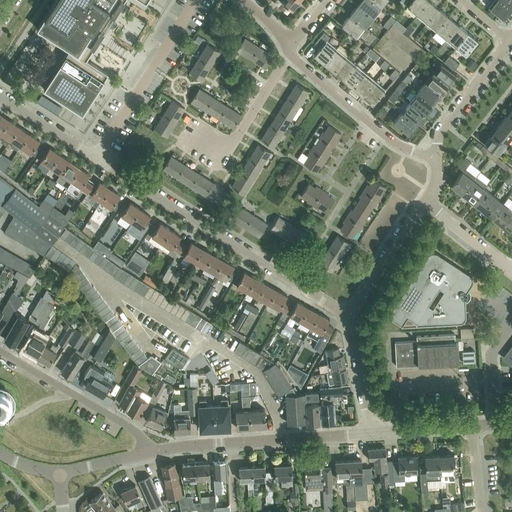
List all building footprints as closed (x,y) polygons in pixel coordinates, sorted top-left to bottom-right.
[(101,31),(111,15),(114,17),(120,7),(119,7),(118,8),(116,7),(120,1),(123,3),(124,0),(140,0),(146,3),(147,0),(54,0),(37,28),(69,49),(44,89),(82,114),(108,74),(86,59),(104,32),(101,31)] [(299,0),(280,0),(292,10),(300,0),(299,0)] [(381,7),(371,0),(360,0),(357,5),(373,17),(381,7)] [(416,14),(427,0),(411,0),(406,6),(416,14)] [(426,23),(438,7),(429,0),(427,0),(416,14),(426,23)] [(504,19),(511,9),(499,0),(493,0),(488,7),(504,19)] [(511,0),(499,0),(511,9),(511,8),(511,0)] [(373,17),(357,5),(349,14),(365,27),(373,17)] [(436,31),(448,15),(438,7),(426,23),(436,31)] [(365,27),(349,14),(341,25),(357,37),(365,27)] [(446,39),(458,24),(448,15),(436,31),(446,39)] [(398,28),(397,27),(392,23),(384,33),(389,38),(398,28)] [(455,47),(468,32),(458,24),(446,39),(455,47)] [(405,27),(402,31),(402,32),(406,35),(408,36),(411,32),(405,27)] [(402,31),(398,28),(389,38),(394,41),(402,31)] [(323,63),(336,48),(327,40),(330,36),(324,31),(314,43),(320,47),(314,55),(323,63)] [(406,35),(402,32),(402,31),(394,41),(398,45),(406,35)] [(478,40),(468,32),(455,47),(466,55),(478,40)] [(411,39),(408,36),(406,35),(398,45),(403,49),(411,39)] [(251,59),(259,46),(245,37),(237,50),(251,59)] [(416,43),(415,43),(411,39),(403,49),(408,53),(416,43)] [(211,66),(219,53),(220,51),(207,43),(198,58),(211,66)] [(420,47),(420,46),(416,43),(408,53),(412,57),(420,47)] [(433,44),(429,49),(434,53),(438,48),(433,44)] [(265,68),(273,55),(259,46),(251,59),(265,68)] [(420,47),(412,57),(417,61),(425,51),(420,47)] [(346,56),(336,48),(323,63),(333,71),(346,56)] [(375,52),(371,57),(375,60),(379,55),(375,52)] [(449,55),(444,61),(454,69),(459,63),(449,55)] [(343,79),(356,64),(346,56),(333,71),(343,79)] [(202,80),(211,66),(198,58),(189,72),(202,80)] [(389,63),(384,59),(379,65),(384,69),(389,63)] [(470,60),(466,64),(472,69),(476,65),(470,60)] [(456,74),(441,61),(432,72),(448,84),(456,74)] [(353,87),(366,72),(356,64),(343,79),(353,87)] [(399,72),(395,68),(388,76),(393,80),(399,72)] [(363,95),(375,80),(366,72),(353,87),(363,95)] [(440,94),(448,84),(432,72),(424,82),(440,94)] [(411,76),(407,73),(402,79),(406,83),(411,76)] [(373,104),(385,89),(375,80),(363,95),(373,104)] [(401,80),(394,89),(395,90),(398,92),(405,83),(401,80)] [(432,104),(440,94),(424,82),(417,92),(432,104)] [(296,83),(293,88),(287,97),(300,105),(309,91),(296,83)] [(205,110),(213,97),(199,88),(191,101),(205,110)] [(400,94),(394,90),(388,98),(393,102),(400,94)] [(424,114),(432,104),(417,92),(409,101),(424,114)] [(219,118),(227,106),(213,97),(205,110),(219,118)] [(291,118),(300,105),(287,97),(279,111),(291,118)] [(172,100),(163,114),(176,121),(185,107),(172,100)] [(409,101),(401,112),(416,124),(424,114),(409,101)] [(241,115),(236,111),(227,106),(219,118),(233,127),(241,115)] [(283,132),(291,118),(279,111),(270,125),(283,132)] [(0,133),(9,119),(0,112),(0,133)] [(408,134),(416,124),(401,112),(393,122),(408,134)] [(511,115),(508,112),(501,122),(511,131),(511,115)] [(167,136),(176,121),(163,114),(154,128),(167,136)] [(10,139),(19,126),(9,119),(0,133),(0,137),(2,139),(4,135),(10,139)] [(511,135),(511,131),(501,122),(493,132),(506,143),(511,135)] [(274,147),(283,132),(270,125),(261,139),(274,147)] [(320,138),(332,146),(334,147),(338,140),(337,139),(341,133),(329,125),(324,132),(323,131),(319,137),(320,138)] [(20,146),(29,133),(19,126),(10,139),(13,141),(10,146),(18,150),(20,146)] [(506,143),(493,132),(484,143),(498,153),(506,143)] [(39,140),(29,133),(20,146),(34,156),(40,147),(36,145),(39,140)] [(329,152),(332,146),(320,138),(316,145),(314,144),(311,149),(326,159),(330,153),(329,152)] [(493,153),(478,141),(475,145),(490,157),(493,153)] [(258,144),(254,149),(249,158),(262,166),(270,152),(258,144)] [(51,167),(60,154),(49,146),(46,152),(42,149),(37,157),(51,167)] [(322,166),(324,163),(326,159),(311,149),(307,155),(308,156),(304,163),(316,171),(320,165),(322,166)] [(493,153),(490,157),(500,165),(503,161),(493,153)] [(61,174),(70,160),(60,154),(51,167),(61,174)] [(176,177),(184,164),(171,156),(163,168),(176,177)] [(462,193),(473,179),(480,170),(470,162),(470,161),(465,157),(456,168),(461,172),(451,185),(452,185),(455,187),(455,188),(462,193)] [(253,180),(262,166),(249,158),(240,172),(253,180)] [(61,174),(56,180),(66,187),(80,167),(70,160),(61,174)] [(511,168),(503,161),(500,165),(510,173),(511,171),(511,168)] [(190,186),(198,173),(184,164),(176,177),(190,186)] [(90,174),(80,167),(66,187),(65,189),(77,197),(69,208),(74,211),(83,197),(87,191),(93,183),(86,179),(90,174)] [(244,194),(253,180),(240,172),(231,186),(244,194)] [(204,194),(212,182),(198,173),(190,186),(204,194)] [(0,204),(3,207),(5,202),(14,190),(8,185),(0,178),(0,204)] [(49,178),(46,182),(52,186),(56,182),(49,178)] [(367,184),(367,185),(363,190),(379,200),(382,194),(381,193),(385,186),(373,178),(369,185),(367,184)] [(472,201),(483,187),(473,179),(462,193),(466,195),(465,196),(472,201)] [(101,201),(110,188),(99,181),(96,186),(93,183),(87,191),(101,201)] [(227,191),(222,188),(212,182),(204,194),(219,204),(227,191)] [(312,205),(322,190),(316,185),(315,187),(308,183),(300,195),(308,200),(307,201),(312,205)] [(482,209),(483,209),(493,195),(483,187),(472,201),(476,203),(475,204),(482,209)] [(3,207),(7,210),(16,217),(10,225),(15,227),(20,230),(24,232),(29,235),(34,238),(39,240),(44,243),(50,246),(51,245),(64,226),(64,225),(48,213),(39,206),(15,188),(14,190),(5,202),(3,207)] [(120,194),(110,188),(101,201),(115,210),(120,202),(117,199),(120,194)] [(329,194),(328,193),(322,190),(312,205),(318,209),(319,207),(326,212),(334,200),(328,196),(329,194)] [(375,206),(379,200),(363,190),(359,197),(360,198),(357,204),(369,212),(373,205),(375,206)] [(492,218),(493,217),(503,203),(493,195),(483,209),(486,211),(485,212),(492,218)] [(48,213),(53,206),(44,199),(39,206),(48,213)] [(131,221),(140,208),(130,201),(126,206),(123,204),(117,212),(131,221)] [(511,213),(511,210),(503,203),(493,217),(496,219),(496,220),(509,231),(511,227),(511,222),(508,219),(511,214),(511,213)] [(364,219),(369,212),(357,204),(353,210),(351,209),(347,216),(362,225),(366,220),(364,219)] [(244,227),(252,214),(239,206),(231,218),(244,227)] [(150,215),(140,208),(131,221),(145,231),(151,223),(147,220),(150,215)] [(259,236),(267,223),(252,214),(244,227),(259,236)] [(284,237),(292,225),(278,216),(270,229),(284,237)] [(358,231),(362,225),(347,216),(343,222),(344,223),(340,229),(352,237),(357,230),(358,231)] [(158,247),(170,229),(160,222),(157,227),(153,224),(144,237),(158,247)] [(15,227),(10,225),(5,234),(10,237),(15,227)] [(298,247),(306,234),(292,225),(284,237),(298,247)] [(20,230),(15,227),(10,237),(14,239),(20,230)] [(64,240),(70,231),(65,227),(59,236),(64,240)] [(181,236),(170,229),(158,247),(173,257),(176,251),(181,243),(177,241),(181,236)] [(24,232),(20,230),(14,239),(19,242),(24,232)] [(68,243),(75,235),(70,231),(64,240),(68,243)] [(29,235),(24,232),(19,242),(24,245),(29,235)] [(34,238),(29,235),(24,245),(29,247),(34,238)] [(73,247),(80,238),(75,235),(68,243),(73,247)] [(337,235),(333,240),(328,249),(341,257),(349,243),(337,235)] [(39,240),(34,238),(29,247),(34,250),(39,240)] [(78,251),(85,242),(80,238),(73,247),(78,251)] [(44,243),(39,240),(34,250),(39,253),(44,243)] [(194,261),(202,247),(191,241),(188,247),(181,243),(176,251),(194,261)] [(83,254),(90,245),(85,242),(78,251),(83,254)] [(50,246),(44,243),(39,253),(44,255),(45,254),(50,246)] [(50,258),(56,249),(51,245),(50,246),(45,254),(50,258)] [(94,249),(90,245),(83,254),(88,258),(94,249)] [(204,267),(212,253),(202,247),(194,261),(204,267)] [(10,252),(5,249),(0,257),(0,260),(4,263),(10,252)] [(55,261),(61,252),(56,249),(50,258),(55,261)] [(88,258),(93,261),(99,252),(94,249),(88,258)] [(332,271),(340,257),(328,249),(319,263),(332,271)] [(15,255),(10,252),(4,263),(9,266),(15,255)] [(59,265),(66,256),(61,252),(55,261),(59,265)] [(98,265),(104,256),(99,252),(93,261),(98,265)] [(429,254),(427,255),(392,309),(391,310),(390,312),(390,313),(390,315),(390,317),(391,318),(392,319),(394,320),(402,326),(402,325),(407,317),(416,323),(416,324),(416,325),(457,323),(459,323),(461,322),(462,322),(464,321),(465,319),(465,318),(466,316),(466,314),(465,297),(466,297),(467,296),(467,294),(467,293),(466,292),(471,284),(472,283),(473,281),(473,279),(472,277),(471,275),(470,274),(468,273),(439,254),(437,253),(436,252),(434,252),(432,252),(430,253),(429,254)] [(215,273),(223,259),(212,253),(204,267),(211,271),(208,275),(212,278),(215,273)] [(20,258),(15,255),(9,266),(14,269),(20,258)] [(64,268),(71,259),(66,256),(59,265),(64,268)] [(102,268),(109,259),(104,256),(98,265),(102,268)] [(117,257),(114,261),(121,265),(124,261),(117,257)] [(131,257),(126,264),(140,274),(145,267),(131,257)] [(25,261),(20,258),(14,269),(19,272),(25,261)] [(76,263),(71,259),(64,268),(69,272),(76,263)] [(107,272),(114,263),(109,259),(102,268),(107,272)] [(231,270),(234,265),(223,259),(215,273),(230,281),(235,273),(231,270)] [(30,264),(25,261),(19,272),(22,273),(24,274),(30,264)] [(176,264),(172,261),(162,279),(166,281),(176,264)] [(112,275),(119,266),(114,263),(107,272),(112,275)] [(30,264),(24,274),(28,277),(35,267),(30,264)] [(79,266),(70,272),(73,277),(82,271),(79,266)] [(117,280),(124,270),(119,266),(112,277),(117,280)] [(122,283),(129,273),(124,270),(117,280),(122,283)] [(76,282),(86,276),(82,271),(73,277),(76,282)] [(247,291),(255,277),(244,271),(241,276),(237,274),(232,283),(247,291)] [(142,280),(154,288),(157,283),(154,281),(158,276),(151,272),(148,277),(145,276),(142,280)] [(197,281),(200,275),(194,272),(191,277),(197,281)] [(127,286),(134,276),(129,273),(122,283),(127,286)] [(206,279),(200,275),(197,281),(203,284),(206,279)] [(80,287),(89,281),(86,276),(76,282),(80,287)] [(133,289),(139,279),(134,276),(127,286),(133,289)] [(258,297),(265,283),(255,277),(247,291),(258,297)] [(138,293),(144,282),(139,279),(133,289),(138,293)] [(92,286),(89,281),(80,287),(83,292),(92,286)] [(143,296),(149,286),(144,282),(138,293),(143,296)] [(268,303),(276,289),(265,283),(258,297),(268,303)] [(87,297),(97,290),(93,285),(83,292),(87,297)] [(148,299),(155,289),(149,286),(143,296),(148,299)] [(154,302),(160,292),(155,289),(148,299),(154,302)] [(284,300),(287,295),(276,289),(268,303),(283,311),(284,312),(289,303),(284,300)] [(91,302),(100,295),(97,290),(87,297),(91,302)] [(12,291),(8,298),(9,299),(11,303),(17,295),(13,291),(12,291)] [(159,305),(165,295),(160,292),(154,302),(159,305)] [(17,295),(11,303),(15,309),(23,299),(17,295)] [(94,307),(104,300),(100,295),(91,302),(94,307)] [(164,308),(170,298),(165,295),(159,305),(164,308)] [(47,299),(41,296),(31,313),(37,317),(47,299)] [(11,303),(9,299),(8,298),(2,311),(0,309),(0,316),(7,320),(14,312),(16,310),(15,310),(15,309),(11,303)] [(169,311),(175,301),(170,298),(164,308),(169,311)] [(47,299),(37,317),(35,320),(40,323),(39,325),(43,328),(49,317),(47,316),(53,307),(54,305),(49,301),(50,301),(47,299)] [(107,305),(104,300),(94,307),(98,312),(107,305)] [(174,314),(180,304),(175,301),(169,311),(174,314)] [(300,321),(308,307),(297,301),(294,306),(289,303),(284,312),(287,313),(296,318),(294,322),(298,324),(300,321)] [(250,310),(253,305),(247,302),(244,307),(250,310)] [(179,317),(186,307),(180,304),(174,314),(179,317)] [(111,309),(107,305),(98,312),(101,317),(111,309)] [(133,329),(148,320),(150,324),(154,322),(147,310),(142,313),(136,305),(123,313),(133,329)] [(259,309),(253,305),(250,310),(256,314),(259,309)] [(191,310),(186,307),(179,317),(185,320),(191,310)] [(311,327),(319,313),(308,307),(300,321),(311,326),(311,327)] [(115,314),(111,309),(101,317),(105,321),(115,314)] [(190,324),(196,313),(191,310),(185,320),(190,324)] [(283,311),(276,323),(276,324),(280,326),(287,313),(284,312),(283,311)] [(7,320),(0,329),(0,333),(5,336),(4,337),(5,338),(5,336),(8,338),(8,339),(9,340),(8,341),(13,345),(14,343),(15,344),(29,321),(14,312),(7,320)] [(195,327),(201,316),(196,313),(190,324),(195,327)] [(326,324),(329,318),(319,313),(311,327),(311,326),(306,334),(317,340),(313,347),(320,351),(329,337),(333,328),(326,324)] [(109,326),(118,319),(115,314),(105,321),(109,326)] [(200,330),(206,320),(201,316),(195,327),(200,330)] [(112,331),(122,324),(118,319),(109,326),(112,331)] [(206,320),(200,330),(205,333),(212,323),(206,320)] [(286,323),(283,329),(291,333),(292,334),(294,329),(295,328),(286,323)] [(116,335),(125,328),(122,324),(112,331),(116,335)] [(98,343),(91,353),(95,356),(101,360),(116,336),(116,335),(108,326),(103,335),(98,343)] [(58,343),(65,346),(68,341),(74,331),(68,327),(58,343)] [(120,341),(129,333),(125,328),(116,335),(116,336),(120,341)] [(76,329),(74,331),(68,341),(78,347),(86,335),(76,329)] [(294,329),(292,334),(297,337),(298,337),(300,332),(294,329)] [(43,344),(46,340),(34,333),(32,338),(31,337),(24,349),(36,356),(43,344)] [(123,346),(133,338),(129,333),(120,341),(123,346)] [(455,341),(455,339),(455,333),(416,336),(416,340),(395,341),(396,366),(459,363),(458,341),(455,341)] [(292,334),(289,339),(294,342),(297,337),(292,334)] [(133,338),(123,346),(127,350),(136,343),(133,338)] [(73,351),(61,371),(72,377),(84,358),(86,359),(91,353),(98,343),(91,339),(90,339),(82,352),(76,348),(74,351),(73,351)] [(278,395),(285,390),(285,394),(299,393),(294,386),(292,387),(280,367),(271,360),(239,340),(234,350),(258,366),(262,371),(278,395)] [(49,348),(43,344),(36,356),(49,363),(56,352),(55,351),(57,346),(52,343),(49,348)] [(136,343),(127,350),(130,355),(140,348),(136,343)] [(172,347),(165,357),(181,368),(183,365),(187,358),(188,357),(172,347)] [(340,355),(338,347),(325,350),(328,364),(319,365),(320,371),(345,367),(343,355),(340,355)] [(140,348),(130,355),(134,360),(144,353),(140,348)] [(475,362),(474,350),(462,351),(463,362),(475,362)] [(144,353),(134,360),(138,365),(147,358),(144,353)] [(147,358),(138,365),(152,374),(161,362),(151,355),(147,358)] [(90,364),(84,375),(89,378),(85,385),(94,390),(93,391),(99,395),(99,394),(101,395),(102,395),(111,381),(110,381),(114,375),(105,369),(104,372),(90,364)] [(134,383),(142,368),(134,364),(131,370),(126,379),(134,383)] [(290,364),(287,369),(291,375),(295,367),(290,364)] [(348,380),(346,368),(326,372),(329,384),(348,380)] [(190,377),(183,377),(184,386),(190,385),(196,385),(195,373),(189,373),(190,377)] [(153,392),(159,395),(166,382),(160,379),(153,392)] [(125,408),(127,409),(128,410),(128,409),(132,411),(131,412),(132,412),(132,414),(137,417),(138,416),(139,416),(141,413),(142,413),(143,411),(142,411),(148,401),(138,396),(141,390),(130,384),(119,403),(126,407),(125,408)] [(188,387),(188,409),(189,409),(189,412),(197,411),(196,391),(196,387),(188,387)] [(335,421),(334,414),(333,403),(329,403),(329,396),(342,394),(341,387),(320,388),(322,422),(335,421)] [(0,410),(1,410),(3,410),(4,409),(6,408),(7,406),(8,405),(8,404),(9,402),(9,401),(9,400),(8,398),(8,397),(7,396),(6,395),(5,394),(4,393),(3,392),(2,392),(0,391),(0,410)] [(307,421),(306,404),(306,399),(318,399),(318,391),(303,392),(304,393),(299,393),(285,394),(287,422),(307,421)] [(250,409),(250,395),(241,396),(242,410),(235,410),(236,427),(251,426),(250,409)] [(228,399),(221,399),(221,404),(213,405),(215,430),(224,430),(224,428),(229,428),(228,399)] [(215,430),(213,405),(206,405),(206,400),(199,400),(200,429),(206,429),(206,430),(215,430)] [(318,403),(306,404),(307,421),(307,423),(319,422),(318,403)] [(166,411),(153,406),(147,420),(160,426),(166,411)] [(264,408),(250,409),(251,426),(266,426),(264,408)] [(190,430),(189,412),(189,409),(188,409),(174,410),(174,417),(175,430),(190,430)] [(375,470),(382,470),(382,473),(380,474),(381,485),(394,483),(394,481),(393,481),(392,461),(387,461),(385,447),(368,448),(369,459),(373,459),(375,470)] [(453,454),(439,455),(440,479),(447,478),(448,486),(455,486),(453,453),(452,454),(453,454)] [(440,479),(439,455),(426,456),(426,455),(425,455),(427,488),(435,487),(434,479),(440,479)] [(393,461),(392,461),(393,481),(394,481),(405,480),(404,473),(417,472),(416,456),(398,457),(399,464),(393,464),(393,461)] [(213,460),(214,495),(221,494),(220,477),(227,477),(226,459),(213,460)] [(361,459),(348,460),(349,482),(371,481),(368,467),(362,467),(361,459)] [(349,482),(348,460),(335,461),(335,466),(330,466),(331,483),(349,482)] [(196,477),(195,461),(187,462),(188,463),(182,463),(183,478),(196,477)] [(208,461),(203,462),(203,461),(195,461),(196,477),(209,476),(208,461)] [(168,498),(178,496),(181,509),(187,508),(185,497),(184,494),(182,495),(175,462),(161,465),(165,485),(168,498)] [(275,478),(281,478),(282,485),(293,485),(293,492),(290,492),(290,500),(298,499),(297,481),(292,482),(291,464),(289,464),(289,462),(284,462),(284,464),(274,465),(275,478)] [(331,483),(330,466),(322,467),(322,468),(319,468),(319,462),(304,463),(305,484),(313,483),(313,486),(323,485),(325,485),(325,490),(332,490),(331,483)] [(265,465),(252,466),(254,496),(254,507),(260,507),(260,498),(259,498),(258,479),(265,479),(265,465)] [(254,496),(252,466),(239,467),(240,480),(248,480),(249,496),(254,496)] [(138,480),(152,511),(162,511),(161,507),(163,506),(161,502),(162,502),(150,475),(138,480)] [(121,491),(127,503),(129,508),(136,505),(138,509),(145,506),(135,484),(121,491)] [(356,508),(354,488),(354,484),(346,485),(348,509),(356,508)] [(364,511),(363,499),(362,499),(361,488),(354,488),(356,508),(356,511),(364,511)] [(125,511),(119,503),(114,507),(102,491),(89,501),(97,511),(125,511)] [(209,501),(201,502),(202,507),(213,507),(216,506),(214,495),(208,495),(209,501)] [(187,508),(188,508),(202,507),(201,502),(193,503),(191,496),(185,497),(187,508)] [(449,504),(449,511),(465,508),(464,501),(449,504)]
